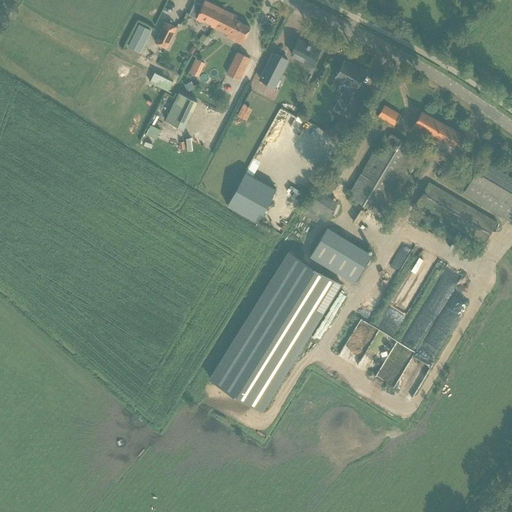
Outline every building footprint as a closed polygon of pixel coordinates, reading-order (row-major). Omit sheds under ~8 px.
[(195,2),(189,15),(196,18),(203,22),(204,19),(211,23),(210,25),(214,27),(219,18),(220,18),(224,10),(205,0),(202,5),(195,2)] [(219,18),(214,27),(228,34),(229,31),(237,35),(234,41),(241,44),(244,38),(245,36),(250,27),(235,19),(237,16),(224,10),(220,18),(219,18)] [(154,42),(167,48),(177,27),(164,21),(154,42)] [(139,23),(131,41),(139,45),(148,27),(139,23)] [(302,62),(311,67),(321,48),(314,45),(313,47),(298,39),(291,54),(303,60),(302,62)] [(226,74),(229,75),(237,79),(239,80),(249,58),(237,52),(226,74)] [(273,53),(260,79),(274,87),(282,71),(287,60),(273,53)] [(357,88),(366,72),(358,67),(357,68),(353,66),(354,65),(343,60),(335,77),(349,84),(344,94),(351,98),(356,88),(357,88)] [(193,65),(190,72),(198,76),(201,69),(193,65)] [(155,71),(150,82),(170,91),(175,79),(155,71)] [(191,82),(184,84),(187,90),(193,88),(191,82)] [(178,92),(174,101),(176,102),(193,110),(196,103),(197,101),(178,92)] [(243,102),(238,115),(249,119),(254,107),(243,102)] [(345,109),(335,104),(332,109),(342,115),(345,109)] [(378,115),(394,124),(400,114),(384,105),(378,115)] [(410,129),(436,144),(440,138),(454,147),(461,134),(421,111),(410,129)] [(148,133),(158,137),(162,128),(152,124),(148,133)] [(347,196),(382,217),(421,152),(390,134),(378,155),(373,152),(347,196)] [(464,192),(511,220),(511,177),(483,161),(464,192)] [(436,177),(447,183),(453,172),(442,166),(436,177)] [(258,222),(276,189),(245,172),(227,205),(258,222)] [(416,204),(484,244),(497,222),(428,182),(416,204)] [(312,193),(311,216),(331,216),(332,201),(321,201),(322,194),(312,193)] [(312,257),(359,281),(375,251),(328,227),(312,257)] [(340,286),(288,253),(207,381),(259,413),(340,286)] [(386,314),(401,322),(413,299),(398,291),(386,314)] [(417,394),(438,352),(420,344),(417,351),(398,341),(394,348),(400,351),(396,360),(392,358),(390,361),(387,360),(381,372),(397,380),(395,383),(417,394)]
